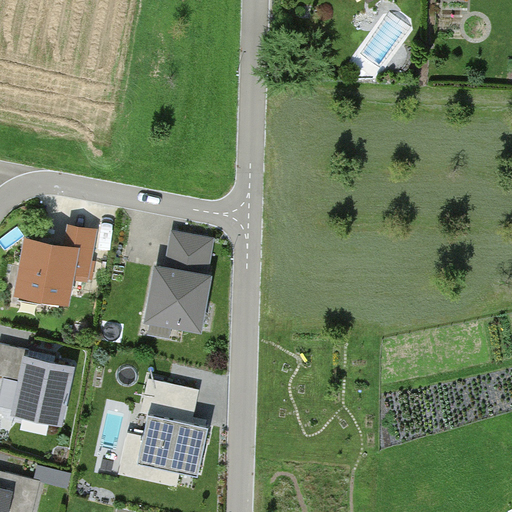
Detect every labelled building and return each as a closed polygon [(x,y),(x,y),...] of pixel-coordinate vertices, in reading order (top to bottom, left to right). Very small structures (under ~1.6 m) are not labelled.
[(90,281),(101,230),(86,227),(75,278),(90,281)] [(215,241),(171,232),(164,266),(208,275),(215,241)] [(23,239),(11,300),(66,311),(79,250),(23,239)] [(213,280),(151,268),(140,325),(201,337),(213,280)] [(22,349),(0,344),(0,376),(15,380),(22,349)] [(60,433),(74,367),(24,357),(10,422),(60,433)] [(199,391),(146,379),(139,414),(192,425),(199,391)] [(209,429),(147,417),(137,468),(199,480),(209,429)] [(432,511),(510,511),(488,456),(444,473),(454,498),(431,507),(432,511)] [(40,476),(73,481),(75,469),(42,464),(40,476)] [(0,491),(0,511),(9,511),(13,494),(0,491)]
